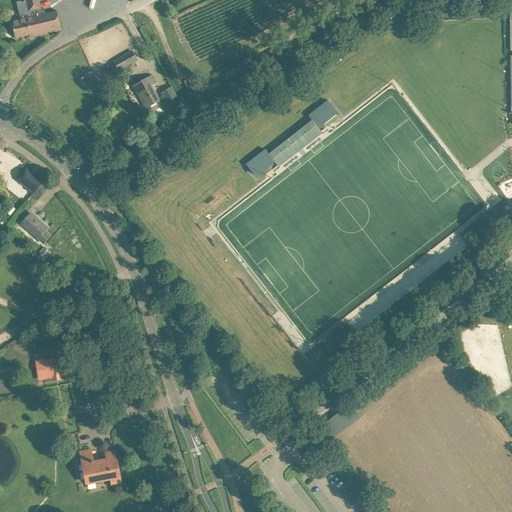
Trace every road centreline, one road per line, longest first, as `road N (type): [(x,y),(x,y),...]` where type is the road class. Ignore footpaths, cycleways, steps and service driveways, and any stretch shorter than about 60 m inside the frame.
road 1 (tertiary): [(196,446),(111,226),(60,161),(0,121)]
road 2 (track): [(373,0),(201,92),(181,82),(144,1)]
road 3 (residential): [(0,104),(37,53),(144,1)]
